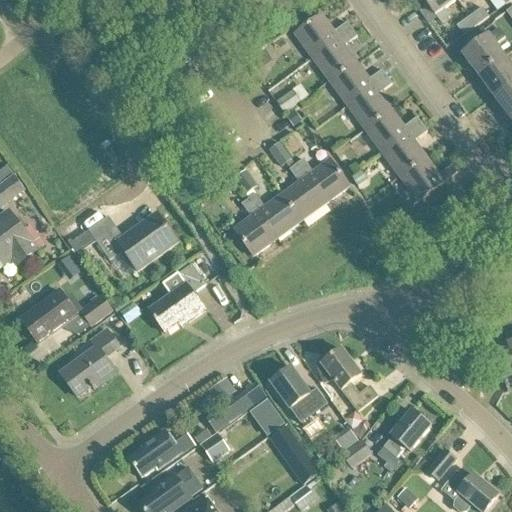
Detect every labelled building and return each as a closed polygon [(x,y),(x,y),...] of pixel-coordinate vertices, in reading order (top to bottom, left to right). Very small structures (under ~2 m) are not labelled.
[(444,11),(458,2),(456,0),(423,0),(428,6),(419,13),(430,28),(438,21),(442,26),(451,20),(444,11)] [(470,19),(477,29),(490,19),(483,10),(470,19)] [(314,61),(353,32),(348,25),(335,35),(322,17),(296,36),(314,61)] [(465,38),(477,29),(470,19),(458,28),(465,38)] [(480,79),(505,60),(497,48),(506,41),(499,31),(464,57),(480,79)] [(331,85),(357,65),(345,49),(358,39),(353,32),(314,61),(331,85)] [(495,100),(511,87),(511,68),(505,60),(480,79),(495,100)] [(349,108),(388,79),(383,72),(369,82),(357,65),(331,85),(349,108)] [(366,132),(392,113),(380,96),(393,86),(388,79),(349,108),(366,132)] [(511,121),(511,119),(511,87),(495,100),(511,121)] [(293,94),(276,105),(284,116),(301,105),(293,94)] [(303,123),(295,112),(286,119),(291,126),(294,129),(303,123)] [(383,156),(423,127),(418,120),(405,130),(392,113),(366,132),(383,156)] [(401,180),(428,160),(415,143),(428,134),(423,127),(383,156),(401,180)] [(350,169),(361,160),(351,148),(337,160),(346,171),(349,168),(350,169)] [(428,160),(401,180),(419,204),(458,175),(453,168),(440,177),(428,160)] [(297,167),(326,206),(350,189),(331,162),(314,174),(304,161),(297,167)] [(302,224),(326,206),(297,167),(290,172),(300,185),(283,197),(302,224)] [(0,186),(13,176),(6,168),(0,172),(0,186)] [(258,190),(246,173),(235,181),(246,198),(258,190)] [(0,211),(1,213),(26,195),(14,179),(0,189),(0,211)] [(302,224),(283,197),(266,209),(256,196),(249,201),(278,241),(302,224)] [(254,259),(278,241),(249,201),(242,206),(252,220),(234,232),(254,259)] [(18,267),(38,252),(10,213),(0,220),(0,269),(13,260),(18,267)] [(178,246),(157,217),(123,241),(108,220),(73,245),(71,243),(69,245),(78,258),(96,246),(109,264),(123,254),(137,275),(178,246)] [(188,325),(206,313),(194,296),(206,287),(192,267),(178,277),(185,288),(150,313),(166,336),(186,322),(188,325)] [(39,347),(78,318),(60,293),(21,322),(39,347)] [(114,315),(102,299),(80,315),(92,331),(114,315)] [(120,315),(128,326),(142,316),(134,305),(120,315)] [(126,329),(119,318),(109,324),(117,335),(126,329)] [(97,390),(117,375),(106,360),(121,350),(108,332),(92,343),(97,350),(61,376),(78,399),(95,387),(97,390)] [(362,378),(342,352),(332,359),(327,359),(320,361),(317,365),(317,371),(324,388),(335,384),(342,394),(343,393),(359,414),(379,399),(371,389),(361,396),(353,385),(362,378)] [(310,417),(301,405),(311,397),(292,370),(271,385),(290,412),(291,411),(300,424),(310,417)] [(216,437),(264,403),(254,388),(206,422),(216,437)] [(346,422),(331,403),(317,413),(334,436),(348,426),(346,422)] [(274,411),(268,404),(255,414),(260,421),(274,411)] [(410,455),(432,429),(413,413),(391,439),(392,440),(377,458),(394,473),(401,465),(397,462),(406,451),(410,455)] [(362,424),(355,415),(346,422),(348,426),(360,443),(370,429),(367,424),(362,424)] [(287,429),(271,441),(279,453),(296,441),(287,429)] [(174,444),(166,433),(142,450),(143,453),(129,463),(142,481),(156,471),(157,474),(194,447),(186,435),(174,444)] [(236,450),(225,433),(219,437),(218,437),(213,440),(209,435),(199,442),(202,448),(201,449),(213,467),(231,455),(230,454),(236,450)] [(352,473),(373,458),(363,444),(342,459),(343,460),(337,465),(344,475),(350,471),(352,473)] [(439,484),(457,462),(445,453),(427,474),(439,484)] [(296,476),(304,488),(321,476),(312,464),(296,476)] [(203,491),(189,470),(176,479),(176,478),(151,495),(153,498),(139,507),(142,511),(176,511),(192,501),(191,500),(203,491)] [(474,477),(468,484),(457,475),(447,487),(458,496),(458,497),(460,498),(454,505),(454,511),(470,511),(472,509),(476,511),(487,511),(500,498),(474,477)] [(306,511),(318,504),(308,490),(307,489),(294,498),(290,501),(298,511),(306,511)] [(215,511),(206,499),(188,511),(215,511)]
